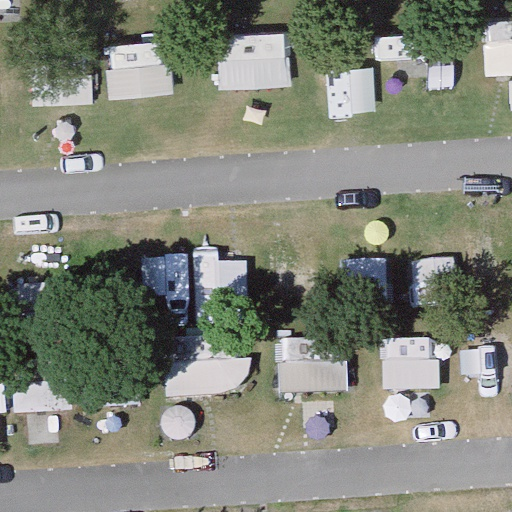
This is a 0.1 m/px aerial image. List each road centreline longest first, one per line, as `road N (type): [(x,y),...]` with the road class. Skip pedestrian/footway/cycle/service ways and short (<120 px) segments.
road 1 (residential): [(0,503),(511,465)]
road 2 (residential): [(0,199),(511,166)]
